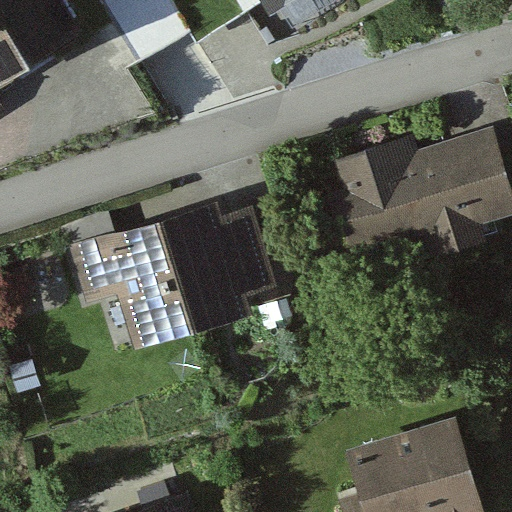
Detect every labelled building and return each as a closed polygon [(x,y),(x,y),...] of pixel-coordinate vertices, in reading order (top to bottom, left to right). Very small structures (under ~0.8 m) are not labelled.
[(0,0),(0,67),(85,12),(76,0),(0,0)] [(199,33),(250,0),(102,0),(139,56),(192,22),(199,33)] [(511,199),(511,165),(497,117),(420,142),(415,126),(339,150),(349,182),(332,188),(347,236),(397,221),(406,249),(488,223),(483,209),(511,199)] [(275,270),(254,197),(221,207),(217,195),(67,238),(84,299),(120,288),(133,333),(257,297),(251,277),(275,270)] [(34,351),(12,359),(21,384),(43,376),(34,351)] [(511,352),(495,358),(504,383),(511,380),(511,352)] [(492,511),(458,405),(358,438),(372,480),(339,491),(345,511),(492,511)] [(201,511),(191,480),(95,511),(201,511)]
